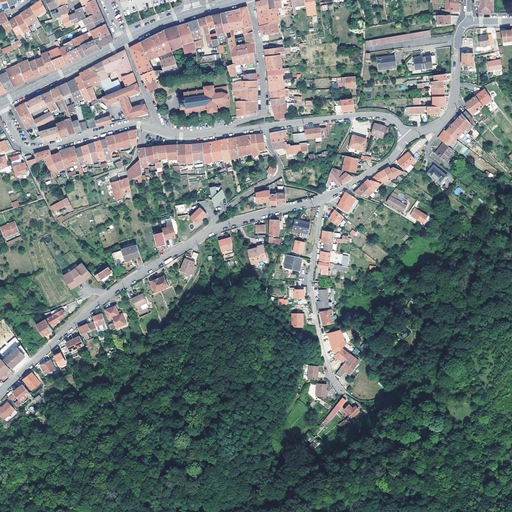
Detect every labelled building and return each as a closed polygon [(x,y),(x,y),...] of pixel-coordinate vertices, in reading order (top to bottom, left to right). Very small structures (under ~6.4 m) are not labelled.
[(4,9),(10,7),(7,0),(0,0),(0,3),(2,3),(4,9)] [(58,7),(55,0),(45,0),(46,1),(50,11),(58,7)] [(85,20),(101,13),(95,0),(85,7),(77,11),(78,14),(81,22),(82,22),(85,20)] [(270,9),(268,0),(263,0),(261,0),(256,2),(258,11),(270,9)] [(268,0),(270,9),(277,9),(275,0),(268,0)] [(443,10),(443,14),(455,14),(455,11),(458,11),(459,4),(459,0),(446,0),(447,10),(443,10)] [(476,10),(479,13),(494,13),(493,0),(474,0),(475,4),(476,5),(476,10)] [(37,17),(47,11),(44,3),(42,1),(37,4),(32,7),(37,17)] [(61,16),(67,29),(73,26),(69,17),(68,14),(68,13),(68,11),(69,10),(68,8),(67,9),(65,5),(59,8),(58,8),(60,12),(52,15),(53,19),(61,16)] [(22,14),(30,33),(41,26),(40,24),(37,17),(32,7),(26,12),(22,14)] [(244,29),(252,27),(250,20),(247,7),(239,9),(244,29)] [(292,7),(288,7),(285,8),(284,8),(285,15),(294,14),(293,7),(292,7)] [(239,9),(227,12),(231,31),(235,30),(244,29),(239,9)] [(270,9),(258,11),(258,15),(259,18),(279,17),(277,9),(270,9)] [(231,31),(227,12),(224,13),(223,13),(221,13),(226,32),(231,31)] [(0,14),(0,17),(4,25),(10,22),(7,17),(5,13),(0,14)] [(101,13),(85,20),(87,27),(104,19),(101,13)] [(226,32),(221,13),(216,15),(213,15),(215,26),(217,33),(217,36),(224,34),(226,34),(226,32)] [(16,18),(23,36),(30,33),(22,14),(18,17),(16,18)] [(78,14),(69,17),(73,26),(81,22),(78,14)] [(215,26),(213,15),(209,17),(206,18),(208,28),(215,26)] [(457,21),(459,16),(438,15),(438,24),(456,24),(457,21)] [(279,17),(259,18),(259,22),(260,26),(278,23),(280,22),(280,21),(279,17)] [(13,30),(16,36),(17,39),(23,36),(16,18),(13,20),(10,22),(13,30)] [(210,34),(208,28),(206,18),(204,18),(201,19),(203,27),(208,43),(209,45),(209,44),(210,45),(213,45),(211,39),(210,34)] [(83,35),(91,31),(106,24),(105,22),(104,19),(87,27),(84,28),(80,30),(83,35)] [(188,23),(196,48),(204,46),(202,36),(200,28),(198,20),(188,23)] [(13,30),(10,22),(4,25),(7,32),(13,30)] [(185,46),(186,54),(197,52),(196,48),(188,23),(185,24),(183,25),(178,26),(185,46)] [(278,23),(260,26),(261,31),(262,35),(279,32),(278,23)] [(106,24),(91,31),(93,34),(96,41),(111,34),(108,28),(106,24)] [(185,46),(178,26),(173,28),(171,29),(165,31),(173,51),(185,46)] [(235,30),(231,31),(232,35),(233,37),(229,38),(232,56),(254,53),(256,53),(256,41),(252,27),(244,29),(245,37),(237,39),(235,30)] [(61,28),(46,34),(48,38),(56,34),(63,31),(61,28)] [(366,41),(366,47),(432,36),(431,30),(366,41)] [(504,41),(511,40),(511,30),(502,31),(504,41)] [(173,51),(165,31),(157,34),(152,37),(160,56),(173,51)] [(111,34),(96,41),(100,49),(114,41),(113,39),(112,37),(111,34)] [(78,49),(83,47),(87,45),(85,42),(84,38),(83,35),(72,40),(74,44),(76,50),(78,49)] [(490,45),(488,35),(478,36),(480,47),(490,45)] [(141,42),(149,61),(160,56),(152,37),(147,39),(144,41),(141,42)] [(92,53),(100,49),(96,41),(93,42),(87,45),(83,47),(87,55),(92,53)] [(11,45),(14,51),(17,49),(16,47),(18,46),(19,49),(21,48),(18,42),(16,43),(12,45),(11,45)] [(149,61),(141,42),(130,48),(135,61),(139,71),(151,66),(149,61)] [(74,44),(66,47),(68,53),(76,50),(74,44)] [(73,63),(68,53),(66,47),(60,50),(67,66),(70,64),(73,63)] [(87,55),(83,47),(78,49),(82,58),(84,57),(87,55)] [(67,66),(60,50),(60,48),(59,49),(49,53),(56,70),(61,68),(67,66)] [(281,48),(265,50),(266,56),(281,54),(282,54),(281,48)] [(82,58),(78,49),(76,50),(68,53),(73,63),(78,60),(82,58)] [(118,68),(121,78),(123,77),(134,73),(132,68),(125,50),(103,62),(106,70),(108,75),(115,71),(115,70),(118,68)] [(462,60),(462,66),(474,66),(474,51),(462,51),(462,60)] [(56,70),(49,53),(49,52),(42,54),(43,58),(49,73),(53,71),(56,70)] [(254,53),(232,56),(233,64),(255,60),(254,53)] [(0,57),(0,61),(1,63),(4,62),(8,60),(6,54),(3,56),(0,57)] [(31,81),(35,78),(29,63),(26,55),(25,54),(23,55),(26,62),(19,65),(26,83),(31,81)] [(281,54),(266,56),(266,59),(267,62),(281,60),(281,54)] [(198,64),(197,55),(193,56),(194,59),(189,60),(188,57),(186,57),(188,66),(198,64)] [(170,67),(178,65),(175,56),(161,61),(161,62),(165,71),(167,71),(171,71),(170,67)] [(395,56),(378,58),(380,70),(397,68),(395,56)] [(431,56),(415,58),(416,64),(416,70),(422,69),(433,68),(431,56)] [(49,73),(43,58),(36,61),(42,75),(46,74),(49,73)] [(16,66),(12,68),(20,85),(26,83),(19,65),(16,59),(13,60),(16,66)] [(500,69),(498,59),(487,62),(489,71),(500,69)] [(281,60),(267,62),(267,66),(268,70),(290,67),(289,64),(282,65),(281,60)] [(42,75),(36,61),(29,63),(35,78),(38,77),(42,75)] [(20,85),(12,68),(8,70),(4,62),(1,63),(6,73),(15,88),(20,85)] [(108,75),(106,70),(103,62),(98,65),(94,67),(99,78),(108,75)] [(151,66),(154,72),(162,72),(165,71),(161,62),(151,66)] [(236,76),(233,64),(227,66),(228,69),(231,77),(236,76)] [(416,70),(416,64),(413,64),(414,73),(422,72),(422,69),(416,70)] [(141,74),(142,76),(154,72),(151,66),(139,71),(141,74)] [(99,78),(94,67),(92,69),(80,74),(81,77),(87,90),(93,87),(93,88),(98,86),(100,90),(95,92),(99,100),(102,99),(105,97),(107,97),(106,93),(101,82),(99,78)] [(290,67),(268,70),(268,73),(269,76),(283,75),(283,71),(290,71),(290,67)] [(154,72),(142,76),(145,81),(147,85),(148,85),(157,81),(154,72)] [(1,76),(0,76),(0,79),(7,92),(12,90),(15,88),(6,73),(1,76)] [(134,73),(123,77),(123,78),(127,89),(138,84),(135,78),(134,73)] [(256,76),(256,73),(244,75),(245,81),(257,80),(256,76)] [(346,84),(346,88),(356,87),(355,76),(343,77),(343,84),(346,84)] [(86,102),(92,100),(93,102),(99,100),(95,92),(93,88),(93,87),(87,90),(81,77),(79,78),(76,79),(84,98),(85,101),(86,102)] [(106,93),(110,91),(111,95),(123,90),(120,83),(110,87),(109,78),(101,82),(106,93)] [(84,98),(76,79),(71,82),(67,83),(75,101),(84,98)] [(276,80),(269,81),(270,88),(270,90),(284,89),(284,86),(284,82),(283,80),(276,80)] [(157,81),(148,85),(149,89),(150,92),(157,89),(157,86),(157,84),(157,81)] [(59,87),(69,110),(76,107),(78,107),(77,104),(75,101),(67,83),(63,85),(59,87)] [(120,100),(127,119),(148,114),(145,105),(132,108),(128,97),(141,93),(138,84),(127,89),(123,90),(111,95),(107,97),(105,97),(108,106),(120,100)] [(214,89),(214,85),(204,87),(205,90),(184,94),(184,98),(179,99),(181,108),(181,110),(186,109),(187,113),(208,110),(208,113),(217,112),(217,109),(229,107),(228,101),(229,100),(227,99),(227,95),(228,94),(227,93),(227,87),(214,89)] [(69,110),(59,87),(54,90),(51,91),(56,102),(58,106),(63,104),(67,113),(68,120),(71,119),(70,114),(69,110)] [(257,88),(233,87),(235,98),(242,98),(243,96),(245,96),(243,102),(257,102),(257,98),(257,88)] [(444,92),(444,87),(433,88),(434,97),(445,97),(444,92)] [(284,89),(270,90),(271,96),(272,98),(285,97),(284,89)] [(483,107),(492,99),(485,90),(475,97),(483,107)] [(48,106),(56,102),(51,91),(48,93),(43,95),(48,106)] [(48,106),(43,95),(38,97),(35,99),(40,109),(48,106)] [(445,97),(434,97),(434,107),(440,107),(445,107),(445,102),(445,97)] [(479,110),(483,107),(475,97),(466,104),(473,115),(477,111),(478,112),(480,111),(479,110)] [(40,109),(35,99),(30,102),(35,112),(40,109)] [(335,101),(337,112),(355,110),(354,99),(335,101)] [(30,102),(26,104),(31,114),(35,112),(30,102)] [(51,112),(59,108),(58,106),(56,102),(48,106),(51,112)] [(257,102),(243,102),(236,102),(237,118),(257,113),(257,106),(257,102)] [(294,111),(293,103),(285,104),(287,111),(294,111)] [(37,128),(34,121),(31,114),(26,104),(23,105),(21,106),(32,130),(35,128),(36,129),(37,128)] [(284,104),(273,105),(274,111),(277,120),(286,118),(285,113),(287,113),(287,111),(285,104),(284,104)] [(32,130),(21,106),(15,109),(27,131),(27,132),(30,131),(32,130)] [(54,119),(53,116),(51,112),(43,116),(46,124),(54,119)] [(454,123),(464,130),(469,126),(471,124),(463,114),(454,123)] [(46,124),(43,116),(34,121),(37,128),(46,124)] [(71,119),(76,133),(82,131),(80,123),(79,116),(71,119)] [(105,125),(112,123),(110,116),(96,120),(98,127),(105,125)] [(64,121),(70,135),(73,134),(76,133),(71,119),(68,120),(64,121)] [(93,128),(98,127),(96,120),(95,119),(85,121),(88,130),(93,128)] [(60,133),(62,138),(66,136),(70,135),(64,121),(56,124),(58,127),(60,133)] [(388,127),(374,123),(371,134),(385,138),(388,127)] [(451,127),(447,131),(449,133),(457,138),(464,130),(454,123),(451,126),(451,127)] [(477,130),(471,124),(469,126),(474,133),(477,130)] [(49,130),(54,140),(62,138),(60,133),(58,127),(49,130)] [(327,127),(320,128),(322,137),(328,136),(327,127)] [(320,128),(305,130),(306,133),(307,138),(322,137),(320,128)] [(447,131),(445,129),(441,134),(439,137),(445,142),(448,137),(447,136),(449,133),(447,131)] [(49,130),(45,131),(48,141),(54,140),(49,130)] [(137,145),(138,130),(132,130),(129,131),(131,146),(136,145),(137,145)] [(45,131),(39,133),(44,142),(48,141),(45,131)] [(115,135),(118,149),(131,146),(129,131),(122,133),(115,135)] [(118,149),(115,135),(110,137),(107,137),(107,139),(110,152),(118,150),(118,149)] [(259,156),(256,136),(256,135),(253,135),(251,136),(253,154),(254,161),(258,160),(257,156),(259,156)] [(265,149),(263,135),(259,135),(256,136),(259,156),(261,160),(265,159),(263,155),(271,154),(267,149),(265,149)] [(273,141),(273,143),(284,140),(284,135),(272,138),(273,141)] [(236,138),(239,156),(253,154),(251,136),(241,137),(236,138)] [(363,151),(367,139),(353,136),(349,148),(363,151)] [(239,156),(236,138),(232,139),(228,140),(232,160),(240,159),(239,156)] [(101,141),(106,160),(112,159),(110,152),(107,139),(103,140),(101,141)] [(452,148),(458,142),(455,139),(450,146),(452,148)] [(474,139),(467,146),(471,149),(477,142),(474,139)] [(222,141),(225,161),(232,160),(228,140),(225,140),(222,141)] [(307,144),(301,145),(290,144),(290,143),(287,143),(287,141),(285,142),(284,140),(273,143),(274,146),(275,150),(284,147),(287,149),(290,149),(291,153),(301,152),(300,148),(308,147),(307,144)] [(0,153),(4,152),(4,153),(13,150),(8,141),(6,142),(5,142),(0,143),(0,153)] [(95,143),(100,161),(106,160),(101,141),(98,142),(95,143)] [(211,142),(214,161),(222,160),(222,162),(225,162),(225,161),(222,141),(216,142),(211,142)] [(203,144),(205,159),(206,162),(214,161),(211,142),(207,143),(203,144)] [(88,145),(93,162),(100,161),(95,143),(91,144),(88,145)] [(455,151),(444,143),(436,152),(446,161),(455,151)] [(205,159),(203,144),(196,145),(192,145),(193,161),(205,159)] [(82,147),(87,163),(87,164),(89,163),(93,162),(88,145),(85,146),(82,147)] [(178,146),(178,159),(178,164),(178,165),(180,165),(180,164),(186,164),(186,145),(181,146),(178,146)] [(193,161),(192,145),(190,145),(186,145),(186,164),(194,163),(193,161)] [(60,152),(66,167),(66,168),(77,165),(81,175),(83,174),(81,165),(76,149),(75,146),(63,150),(60,151),(60,152)] [(159,160),(168,159),(167,146),(160,147),(153,148),(154,162),(155,166),(155,168),(161,167),(161,162),(159,162),(159,160)] [(168,160),(178,159),(178,146),(173,146),(167,146),(168,159),(168,160)] [(87,163),(82,147),(78,148),(76,149),(81,165),(87,163)] [(461,152),(465,155),(470,150),(466,147),(461,152)] [(140,161),(140,168),(141,174),(145,173),(144,171),(144,168),(147,168),(147,164),(145,148),(139,149),(140,161)] [(154,162),(153,148),(149,148),(145,148),(147,164),(149,163),(149,162),(152,162),(154,162)] [(335,155),(339,149),(323,153),(324,158),(335,155)] [(30,166),(44,159),(52,154),(50,150),(35,154),(37,159),(32,160),(31,155),(25,157),(30,166)] [(58,170),(66,167),(60,152),(58,153),(53,156),(58,170)] [(415,159),(409,152),(398,161),(405,168),(415,159)] [(310,162),(324,158),(323,153),(316,155),(315,154),(309,155),(310,162)] [(52,174),(58,170),(53,156),(52,155),(52,154),(44,159),(52,174)] [(0,169),(9,166),(4,156),(0,157),(0,169)] [(358,159),(343,156),(342,160),(345,160),(343,170),(356,173),(358,159)] [(142,177),(141,174),(140,168),(140,161),(134,166),(128,172),(129,178),(128,178),(129,181),(137,178),(139,183),(143,182),(143,180),(142,177)] [(29,169),(26,163),(14,167),(17,175),(30,171),(29,169)] [(448,176),(434,165),(428,173),(442,184),(448,176)] [(274,176),(276,173),(277,172),(277,169),(272,167),(269,173),(274,176)] [(390,179),(403,172),(404,171),(394,167),(391,169),(389,167),(387,168),(385,170),(390,179)] [(149,169),(151,178),(157,176),(155,168),(149,169)] [(343,171),(333,168),(327,185),(329,185),(331,178),(338,186),(343,182),(338,175),(341,173),(343,171)] [(381,172),(372,179),(382,183),(383,184),(390,179),(385,170),(381,172)] [(353,179),(355,178),(351,175),(347,172),(342,175),(341,173),(338,175),(343,182),(343,183),(348,180),(352,177),(353,179)] [(120,181),(124,195),(130,193),(130,196),(132,196),(130,187),(129,181),(128,178),(122,180),(120,181)] [(375,190),(378,193),(380,190),(377,188),(382,183),(372,179),(371,180),(370,178),(368,180),(365,182),(370,187),(369,188),(373,192),(374,192),(375,190)] [(119,181),(112,183),(118,204),(123,203),(123,199),(125,198),(124,195),(120,181),(119,181)] [(373,192),(369,188),(370,187),(365,182),(359,188),(355,192),(365,196),(366,195),(368,197),(371,194),(374,196),(377,194),(374,192),(373,192)] [(215,186),(209,187),(211,202),(214,207),(220,203),(220,202),(226,198),(223,190),(217,193),(216,192),(215,186)] [(277,195),(277,204),(281,204),(286,204),(285,194),(284,194),(284,190),(279,191),(277,191),(277,194),(277,195)] [(257,203),(271,202),(270,195),(270,192),(266,192),(256,193),(257,196),(257,203)] [(341,201),(351,206),(356,197),(347,192),(346,193),(341,201)] [(403,211),(407,205),(396,200),(398,196),(392,193),(391,197),(390,197),(387,202),(395,206),(394,208),(396,209),(397,208),(403,211)] [(67,198),(51,207),(54,213),(66,206),(67,208),(69,213),(74,211),(71,206),(67,198)] [(348,212),(351,206),(341,201),(338,207),(348,212)] [(183,204),(175,206),(177,212),(184,211),(183,204)] [(200,208),(190,218),(197,224),(207,214),(200,208)] [(417,219),(424,223),(428,216),(416,208),(411,216),(417,219)] [(343,216),(334,209),(330,219),(339,224),(343,216)] [(281,225),(281,221),(277,221),(271,220),(270,236),(277,237),(278,225),(281,225)] [(293,231),(300,232),(308,234),(310,222),(296,220),(293,231)] [(20,232),(18,227),(16,222),(1,228),(5,238),(20,232)] [(163,233),(165,241),(176,238),(173,225),(172,223),(162,226),(163,233)] [(163,233),(155,235),(157,246),(166,244),(165,241),(163,233)] [(236,236),(223,239),(225,250),(237,247),(236,236)] [(334,237),(322,236),(322,242),(325,242),(325,249),(332,250),(334,241),(349,243),(349,241),(350,241),(350,239),(343,238),(334,237)] [(23,240),(22,238),(8,245),(9,247),(16,244),(23,240)] [(306,242),(297,240),(296,248),(305,250),(306,242)] [(137,245),(121,251),(126,263),(141,257),(137,245)] [(266,261),(264,246),(258,247),(258,248),(254,249),(248,249),(250,264),(255,263),(255,262),(266,261)] [(295,256),(304,257),(305,250),(296,248),(295,256)] [(116,264),(122,262),(120,257),(123,256),(121,250),(112,253),(116,264)] [(321,251),(320,261),(334,263),(339,264),(343,265),(343,263),(342,263),(345,254),(339,253),(339,254),(334,254),(334,258),(334,261),(330,261),(331,252),(321,251)] [(180,272),(191,275),(194,268),(199,254),(193,252),(190,260),(186,259),(180,272)] [(295,256),(289,255),(288,268),(303,270),(304,257),(295,256)] [(334,266),(334,263),(320,261),(319,266),(323,267),(322,274),(328,275),(329,270),(329,266),(334,266)] [(67,274),(63,277),(71,290),(78,285),(77,284),(80,281),(84,279),(85,281),(92,276),(82,264),(78,266),(76,263),(65,271),(67,274)] [(112,273),(108,268),(96,276),(99,281),(112,273)] [(112,273),(99,281),(100,283),(112,275),(112,273)] [(155,293),(168,287),(163,277),(151,283),(155,293)] [(290,299),(305,298),(305,289),(295,290),(295,287),(290,288),(290,299)] [(331,306),(328,289),(319,290),(321,301),(319,301),(320,308),(331,306)] [(137,296),(141,306),(146,304),(141,294),(137,296)] [(141,306),(137,296),(131,299),(135,309),(141,306)] [(113,319),(117,329),(126,325),(122,315),(119,316),(116,307),(105,311),(109,320),(113,319)] [(53,316),(47,320),(51,327),(59,322),(58,319),(66,315),(61,308),(56,310),(51,312),(53,316)] [(333,313),(332,310),(321,313),(324,325),(335,323),(333,313)] [(303,327),(302,313),(291,314),(292,328),(303,327)] [(105,324),(102,314),(93,318),(95,321),(97,327),(105,324)] [(47,320),(37,327),(43,336),(44,337),(53,331),(52,330),(52,329),(51,327),(47,320)] [(97,327),(95,321),(81,327),(79,329),(82,334),(97,327)] [(89,334),(84,336),(85,338),(88,347),(92,345),(89,334)] [(70,352),(84,346),(80,337),(66,343),(68,347),(70,352)] [(94,351),(92,345),(88,347),(86,348),(88,353),(94,351)] [(65,362),(58,347),(54,350),(52,352),(58,366),(65,362)] [(338,353),(336,355),(341,359),(347,351),(344,347),(338,353)] [(21,361),(25,357),(18,348),(8,356),(10,358),(6,361),(12,368),(21,361)] [(342,367),(346,371),(350,373),(360,361),(354,357),(359,350),(356,348),(351,354),(345,363),(342,367)] [(331,352),(328,353),(331,360),(336,355),(338,353),(334,349),(331,352)] [(129,358),(128,356),(131,354),(129,350),(121,354),(125,361),(129,358)] [(116,351),(106,355),(108,360),(117,357),(118,353),(116,351)] [(341,359),(345,363),(351,354),(347,351),(341,359)] [(0,374),(5,370),(9,367),(2,358),(0,359),(0,374)] [(44,365),(41,366),(45,375),(55,370),(51,361),(44,365)] [(317,374),(318,374),(318,366),(309,366),(308,379),(316,380),(317,374)] [(346,371),(341,367),(337,373),(341,377),(346,371)] [(40,384),(32,373),(24,380),(32,390),(40,384)] [(326,392),(327,384),(317,383),(316,397),(325,398),(325,392),(326,392)] [(30,395),(23,385),(14,393),(20,401),(15,405),(18,408),(23,404),(21,402),(30,395)] [(347,399),(343,396),(338,402),(341,404),(342,405),(347,399)] [(338,402),(326,416),(329,419),(341,404),(338,402)] [(15,411),(8,403),(0,409),(0,417),(4,421),(15,411)] [(359,410),(356,406),(353,409),(349,405),(344,410),(351,417),(359,410)]
